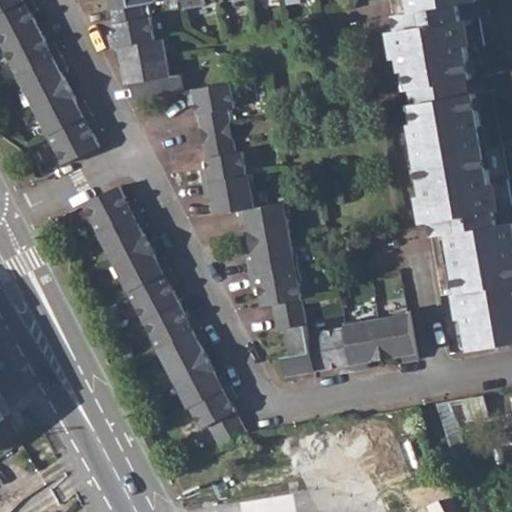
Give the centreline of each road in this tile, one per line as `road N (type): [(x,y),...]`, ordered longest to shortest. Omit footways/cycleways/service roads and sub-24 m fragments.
road 1 (residential): [(138,153),(277,400),(437,379)]
road 2 (primary): [(159,511),(6,221)]
road 3 (primary): [(0,303),(115,511)]
road 4 (residential): [(62,0),(138,153)]
road 5 (residential): [(138,153),(6,221)]
road 6 (residential): [(415,244),(437,379)]
